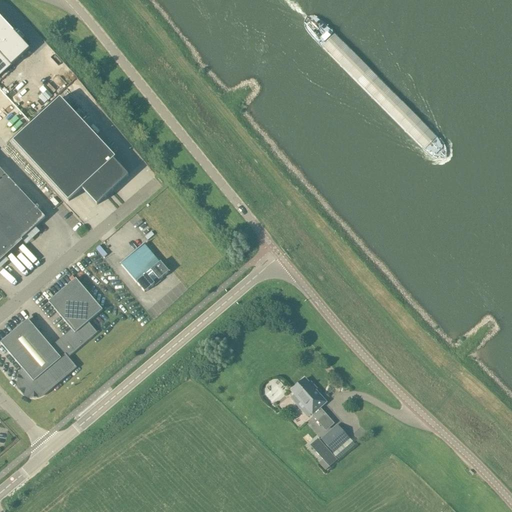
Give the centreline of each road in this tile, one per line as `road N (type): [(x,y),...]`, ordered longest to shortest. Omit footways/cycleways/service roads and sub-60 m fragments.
road 1 (tertiary): [(511,507),(279,256)]
road 2 (unclassified): [(279,256),(78,8)]
road 3 (tertiary): [(49,451),(279,256)]
road 4 (unclassified): [(0,316),(156,182)]
road 5 (unknown): [(76,250),(0,155)]
